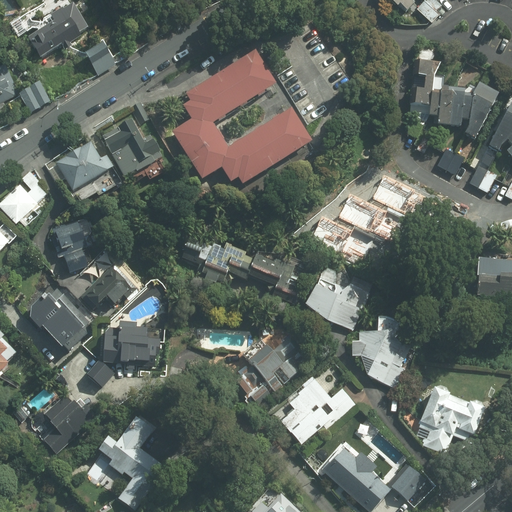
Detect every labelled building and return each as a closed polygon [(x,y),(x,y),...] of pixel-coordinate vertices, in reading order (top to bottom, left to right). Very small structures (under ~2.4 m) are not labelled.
[(385,0),(397,10),(399,8),(406,14),(414,6),(409,1),(409,0),(385,0)] [(442,8),(434,0),(428,0),(417,10),(431,24),(440,16),(437,12),(442,8)] [(51,15),(44,4),(10,25),(18,39),(34,29),(38,35),(28,41),(40,60),(62,47),(65,53),(73,48),(72,45),(82,39),(80,36),(89,31),(73,5),(50,18),(54,25),(46,30),(40,22),(51,15)] [(115,64),(103,41),(85,51),(97,73),(115,64)] [(275,90),(253,53),(184,94),(191,106),(185,110),(193,124),(171,137),(199,183),(221,170),(229,183),(235,179),(242,189),(312,147),(289,110),(228,146),(216,126),(275,90)] [(465,135),(475,140),(497,96),(478,86),(473,96),(464,96),(465,91),(442,89),(443,81),(434,81),(434,77),(441,65),(413,63),(412,77),(415,77),(414,92),(411,91),(409,114),(419,114),(417,119),(426,124),(429,118),(438,119),(437,125),(460,128),(461,120),(469,121),(468,128),(465,135)] [(0,107),(19,99),(4,68),(0,69),(0,107)] [(37,86),(20,96),(30,115),(48,105),(37,86)] [(511,101),(487,148),(498,154),(501,146),(507,142),(511,147),(505,153),(511,161),(511,101)] [(137,109),(97,132),(121,174),(161,150),(137,109)] [(423,139),(416,152),(423,156),(430,143),(423,139)] [(108,172),(91,144),(55,165),(72,194),(108,172)] [(437,168),(456,177),(465,160),(446,151),(437,168)] [(477,167),(469,185),(487,194),(496,176),(477,167)] [(0,206),(17,227),(52,199),(30,173),(21,180),(25,185),(0,206)] [(373,200),(388,207),(406,215),(408,211),(436,224),(445,204),(384,176),(373,200)] [(387,211),(350,194),(339,217),(356,225),(388,240),(406,248),(419,221),(406,215),(388,207),(387,211)] [(77,205),(48,214),(60,255),(89,246),(77,205)] [(353,232),(322,218),(311,243),(373,270),(388,240),(356,225),(353,232)] [(188,240),(182,256),(199,262),(194,276),(222,286),(224,281),(236,276),(247,280),(248,276),(267,283),(270,294),(291,302),(297,285),(289,282),(294,268),(226,243),(224,248),(213,244),(211,249),(188,240)] [(511,263),(478,261),(476,278),(478,278),(476,297),(511,299),(511,263)] [(114,263),(82,295),(95,308),(107,295),(117,305),(136,286),(114,263)] [(315,287),(305,305),(328,319),(352,329),(362,309),(357,308),(363,292),(348,287),(346,289),(337,286),(333,295),(315,287)] [(89,330),(49,288),(26,310),(66,352),(89,330)] [(362,357),(368,375),(396,389),(405,370),(401,367),(405,359),(406,354),(406,347),(405,342),(402,336),(398,330),(395,326),(389,324),(385,322),(377,320),(377,334),(358,333),(359,341),(351,340),(351,356),(362,357)] [(105,331),(104,360),(160,363),(161,338),(147,338),(147,328),(138,328),(138,322),(118,321),(118,326),(110,326),(105,331)] [(0,372),(19,356),(0,335),(0,372)] [(228,383),(250,410),(311,363),(290,337),(271,352),(266,346),(247,361),(250,365),(228,383)] [(99,359),(86,373),(102,386),(114,372),(99,359)] [(413,436),(439,446),(448,422),(469,429),(483,390),(429,371),(414,414),(421,416),(413,436)] [(281,419),(301,443),(358,399),(346,383),(331,395),(317,376),(287,399),(294,409),(281,419)] [(81,413),(65,398),(40,422),(51,433),(42,442),(59,458),(96,420),(85,409),(81,413)] [(133,478),(117,500),(133,511),(135,511),(167,469),(140,450),(156,428),(138,415),(117,444),(108,437),(97,452),(133,478)] [(370,511),(391,489),(343,445),(321,470),(367,511),(370,511)] [(410,465),(393,484),(408,498),(425,479),(410,465)] [(305,511),(274,480),(240,511),(305,511)]
